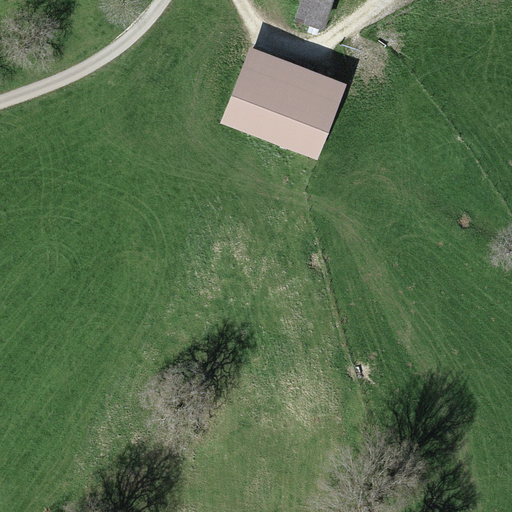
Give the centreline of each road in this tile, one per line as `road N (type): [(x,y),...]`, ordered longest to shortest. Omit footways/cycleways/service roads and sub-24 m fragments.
road 1 (unclassified): [(162,0),(106,55),(0,100)]
road 2 (track): [(240,0),(253,24),(286,45),(316,46),(373,0)]
